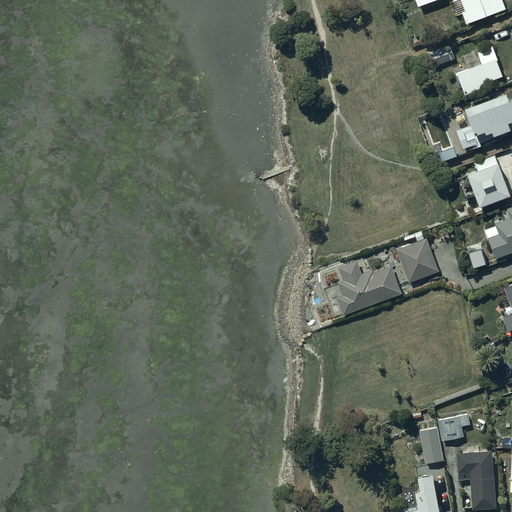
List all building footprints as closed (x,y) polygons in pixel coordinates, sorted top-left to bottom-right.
[(452,0),(451,1),(456,15),(461,13),(465,23),(504,9),(500,0),(452,0)] [(453,59),(449,45),(425,53),(429,67),(453,59)] [(456,74),(464,95),(481,89),(479,84),(502,75),(490,45),(462,56),(467,69),(456,74)] [(511,99),(507,101),(506,99),(505,94),(464,109),(466,115),(465,115),(469,125),(456,130),(456,131),(462,148),(466,147),(467,151),(481,145),(479,142),(511,128),(511,99)] [(474,163),(477,170),(457,178),(464,198),(473,195),(478,206),(507,195),(498,169),(493,156),(474,163)] [(511,205),(506,208),(510,217),(494,223),(498,233),(487,238),(494,258),(497,257),(499,262),(506,259),(504,254),(511,251),(511,205)] [(425,238),(395,249),(408,282),(438,271),(425,238)] [(342,315),(400,294),(390,266),(373,272),(372,269),(361,273),(356,260),(337,267),(342,280),(336,282),(341,295),(336,297),(342,314),(342,315)] [(511,283),(503,287),(511,311),(511,313),(501,317),(506,331),(511,329),(511,283)] [(467,414),(437,419),(441,441),(463,437),(461,426),(469,424),(467,414)] [(437,427),(419,430),(425,462),(443,459),(437,427)] [(491,450),(456,452),(457,479),(458,479),(458,480),(458,481),(458,482),(459,483),(460,483),(461,483),(461,484),(461,483),(462,483),(462,488),(461,488),(460,489),(459,490),(459,491),(459,492),(459,493),(459,494),(460,494),(460,495),(461,495),(462,495),(462,507),(471,507),(471,509),(494,508),(491,452),(491,450)] [(413,492),(415,506),(395,509),(395,511),(441,511),(441,506),(438,507),(437,503),(436,504),(431,475),(415,477),(417,491),(413,492)]
